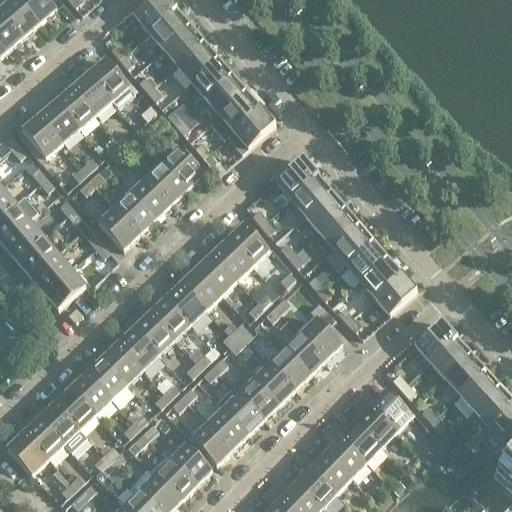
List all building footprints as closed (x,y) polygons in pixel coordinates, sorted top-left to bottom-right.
[(19,0),(16,3),(40,30),(57,15),(44,0),(19,0)] [(82,7),(76,0),(71,0),(68,4),(76,13),(82,7)] [(161,0),(136,22),(150,39),(178,16),(164,0),(161,0)] [(0,16),(23,44),(40,30),(16,3),(0,16)] [(0,49),(7,58),(23,44),(0,16),(0,49)] [(150,39),(164,55),(192,32),(178,16),(150,39)] [(164,55),(178,72),(206,49),(192,32),(164,55)] [(178,72),(192,88),(220,65),(206,49),(178,72)] [(120,65),(127,59),(118,50),(112,55),(120,65)] [(135,69),(127,59),(120,65),(128,75),(135,69)] [(136,99),(107,65),(90,80),(113,108),(118,114),(136,99)] [(192,88),(206,105),(234,82),(220,65),(192,88)] [(73,94),(97,121),(113,108),(90,80),(73,94)] [(146,82),(139,88),(148,98),(154,92),(146,82)] [(206,105),(220,121),(248,98),(234,82),(206,105)] [(163,102),(154,92),(148,98),(156,108),(163,102)] [(57,108),(80,135),(97,121),(73,94),(57,108)] [(220,121),(211,129),(225,146),(227,144),(234,138),(262,114),(255,107),(259,104),(252,95),(248,98),(220,121)] [(40,122),(64,149),(80,135),(57,108),(40,122)] [(157,118),(151,111),(142,120),(147,126),(157,118)] [(234,138),(227,144),(242,161),(276,132),(262,114),(234,138)] [(176,131),(182,125),(174,115),(167,121),(176,131)] [(40,122),(23,137),(46,164),(64,149),(40,122)] [(161,122),(151,131),(157,137),(166,129),(161,122)] [(191,135),(182,125),(176,131),(184,140),(191,135)] [(125,139),(115,147),(121,154),(131,145),(125,139)] [(13,156),(19,150),(11,141),(4,146),(13,156)] [(121,154),(127,160),(136,152),(131,145),(121,154)] [(115,147),(106,156),(111,162),(121,154),(115,147)] [(204,164),(210,158),(202,148),(196,154),(204,164)] [(19,150),(13,156),(21,165),(27,160),(19,150)] [(121,154),(111,162),(117,169),(127,160),(121,154)] [(163,170),(188,196),(204,180),(179,154),(163,170)] [(219,168),(210,158),(204,164),(218,181),(231,170),(225,162),(219,168)] [(92,164),(83,172),(89,179),(98,170),(92,164)] [(277,188),(291,205),(319,182),(304,165),(277,188)] [(147,185),(172,211),(188,196),(163,170),(147,185)] [(89,179),(83,172),(73,181),(79,187),(89,179)] [(40,189),(47,183),(38,173),(32,179),(40,189)] [(89,186),(95,192),(105,184),(99,178),(89,186)] [(291,205),(305,222),(333,198),(319,182),(291,205)] [(47,183),(40,189),(48,198),(55,193),(47,183)] [(132,200),(156,226),(172,211),(147,185),(132,200)] [(89,186),(80,195),(85,201),(95,192),(89,186)] [(0,194),(0,222),(15,210),(1,193),(0,194)] [(110,209),(116,214),(141,241),(156,226),(132,200),(126,194),(110,209)] [(305,222),(319,238),(347,215),(333,198),(305,222)] [(68,221),(75,216),(66,206),(60,212),(68,221)] [(15,210),(0,222),(0,246),(2,249),(29,226),(15,210)] [(141,241),(116,214),(99,230),(124,256),(141,241)] [(319,238),(333,255),(361,231),(347,215),(319,238)] [(75,216),(68,221),(76,231),(83,226),(75,216)] [(261,231),(268,225),(260,216),(253,222),(261,231)] [(276,235),(268,225),(261,231),(269,241),(276,235)] [(2,249),(16,266),(43,243),(29,226),(2,249)] [(229,246),(253,272),(270,257),(245,230),(229,246)] [(347,271),(375,248),(361,231),(333,255),(347,271)] [(96,254),(103,249),(95,239),(88,245),(96,254)] [(43,243),(16,266),(30,282),(57,259),(43,243)] [(213,261),(238,287),(253,272),(229,246),(213,261)] [(375,248),(347,271),(361,287),(389,264),(375,248)] [(103,249),(96,254),(104,264),(111,258),(103,249)] [(289,264),(296,258),(287,249),(281,254),(289,264)] [(303,252),(296,258),(289,264),(297,274),(312,262),(303,252)] [(30,282),(44,299),(71,275),(57,259),(30,282)] [(197,276),(222,302),(238,287),(213,261),(197,276)] [(389,264),(361,287),(376,304),(403,281),(389,264)] [(71,275),(44,299),(59,316),(86,293),(71,275)] [(182,291),(206,317),(222,302),(197,276),(182,291)] [(297,283),(292,277),(282,286),(288,292),(297,283)] [(317,297),(324,291),(315,281),(309,287),(317,297)] [(403,281),(376,304),(390,321),(418,298),(403,281)] [(166,305),(191,332),(206,317),(182,291),(166,305)] [(332,301),(324,291),(317,297),(326,306),(332,301)] [(258,309),(264,315),(273,306),(267,300),(258,309)] [(275,313),(281,319),(290,310),(284,304),(275,313)] [(150,320),(175,346),(191,332),(166,305),(150,320)] [(264,315),(258,309),(249,318),(255,324),(264,315)] [(336,326),(320,309),(311,317),(318,324),(302,340),(327,366),(343,350),(328,334),(336,326)] [(281,319),(275,313),(266,322),(272,328),(281,319)] [(347,329),(353,323),(344,313),(338,319),(347,329)] [(76,328),(83,321),(77,314),(69,321),(76,328)] [(134,335),(159,362),(175,346),(150,320),(134,335)] [(362,331),(353,323),(347,329),(356,337),(362,331)] [(416,352),(431,369),(458,345),(443,328),(416,352)] [(238,344),(248,335),(242,329),(232,338),(238,344)] [(118,350),(143,377),(159,362),(134,335),(118,350)] [(238,344),(244,350),(254,341),(248,335),(238,344)] [(238,344),(232,338),(223,347),(229,353),(238,344)] [(327,366),(302,340),(286,355),(311,381),(327,366)] [(238,344),(229,353),(235,359),(244,350),(238,344)] [(458,345),(431,369),(446,385),(472,361),(458,345)] [(103,365),(127,391),(143,377),(118,350),(103,365)] [(196,369),(202,375),(217,360),(211,354),(196,369)] [(311,381),(286,355),(270,370),(295,396),(311,381)] [(446,385),(460,401),(487,377),(472,361),(446,385)] [(213,373),(219,379),(228,370),(222,364),(213,373)] [(87,380),(112,406),(127,391),(103,365),(87,380)] [(202,375),(196,369),(187,378),(193,384),(202,375)] [(295,396),(270,370),(255,385),(280,411),(295,396)] [(219,379),(213,373),(204,381),(210,388),(219,379)] [(487,377),(460,401),(475,417),(501,393),(487,377)] [(71,395),(96,421),(112,406),(87,380),(71,395)] [(156,388),(163,396),(172,387),(165,380),(156,388)] [(400,380),(393,386),(402,395),(408,390),(400,380)] [(280,411),(255,385),(239,400),(264,426),(280,411)] [(174,390),(164,399),(170,405),(179,396),(174,390)] [(417,399),(408,390),(402,395),(410,405),(417,399)] [(217,409),(224,415),(249,441),(264,426),(239,400),(233,393),(217,409)] [(486,430),(477,438),(483,445),(492,436),(489,433),(511,412),(511,404),(501,393),(475,417),(486,430)] [(182,402),(188,409),(197,400),(191,394),(182,402)] [(56,410),(80,436),(96,421),(71,395),(56,410)] [(358,401),(368,410),(373,404),(364,395),(358,401)] [(371,413),(397,438),(413,422),(387,397),(371,413)] [(170,405),(164,399),(155,408),(161,414),(170,405)] [(368,410),(358,401),(352,407),(361,416),(368,410)] [(188,409),(182,402),(172,411),(178,418),(188,409)] [(80,436),(56,410),(40,425),(65,451),(80,436)] [(431,428),(437,422),(428,412),(422,418),(431,428)] [(492,436),(494,438),(504,450),(511,443),(511,412),(489,433),(492,436)] [(356,429),(382,454),(397,438),(371,413),(356,429)] [(224,415),(208,430),(233,456),(249,441),(224,415)] [(133,429),(139,435),(148,426),(142,420),(133,429)] [(445,431),(437,422),(431,428),(439,437),(445,431)] [(65,451),(40,425),(24,440),(49,466),(65,451)] [(456,433),(462,440),(472,431),(466,425),(456,433)] [(328,432),(337,441),(343,435),(334,426),(328,432)] [(139,435),(133,429),(124,438),(130,444),(139,435)] [(341,444),(367,469),(382,454),(356,429),(341,444)] [(144,439),(150,445),(159,436),(153,430),(144,439)] [(217,472),(233,456),(208,430),(192,446),(217,472)] [(328,432),(322,438),(331,447),(337,441),(328,432)] [(473,453),(483,445),(477,438),(467,446),(473,453)] [(150,445),(144,439),(134,448),(140,454),(150,445)] [(49,466),(24,440),(8,455),(32,481),(49,466)] [(326,460),(352,485),(367,469),(341,444),(326,460)] [(171,467),(197,492),(213,476),(187,451),(171,467)] [(111,466),(119,458),(113,452),(105,460),(111,466)] [(298,463),(307,472),(313,466),(304,457),(298,463)] [(111,466),(117,473),(125,464),(119,458),(111,466)] [(111,466),(105,460),(95,470),(101,476),(111,466)] [(311,475),(337,500),(352,485),(326,460),(311,475)] [(511,494),(511,461),(511,462),(496,478),(511,494)] [(298,463),(292,469),(301,478),(307,472),(298,463)] [(111,466),(101,476),(107,482),(117,473),(111,466)] [(156,482),(181,507),(197,492),(171,467),(156,482)] [(68,504),(77,495),(71,489),(57,475),(51,481),(65,495),(61,498),(68,504)] [(296,491),(317,511),(325,511),(337,500),(311,475),(296,491)] [(71,489),(77,495),(86,486),(79,480),(71,489)] [(141,497),(155,511),(176,511),(181,507),(156,482),(141,497)] [(397,485),(390,492),(396,498),(403,491),(397,485)] [(268,494),(277,503),(283,496),(274,488),(268,494)] [(81,499),(88,505),(96,497),(90,490),(81,499)] [(124,511),(155,511),(141,497),(133,490),(118,505),(124,511)] [(281,506),(286,511),(317,511),(296,491),(281,506)] [(268,494),(262,500),(271,509),(277,503),(268,494)] [(80,511),(88,505),(81,499),(72,508),(76,511),(80,511)]
